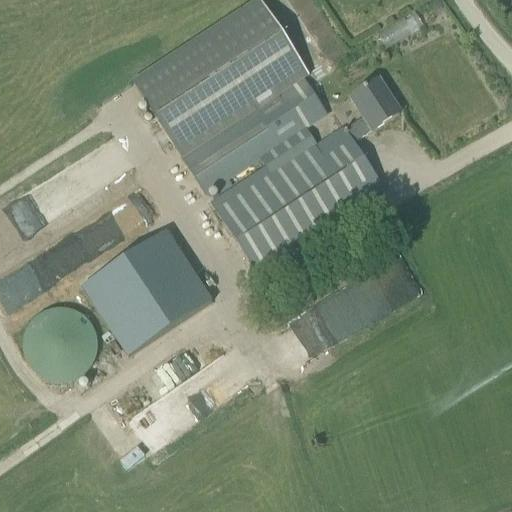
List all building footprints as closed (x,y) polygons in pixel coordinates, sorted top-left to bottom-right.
[(383,192),(353,146),(399,116),(377,83),(360,94),(351,100),(364,119),(344,133),(343,131),(316,148),(302,126),(323,112),(302,81),(308,77),(260,4),(133,87),(205,197),(260,161),(266,169),(210,205),(256,275),(383,192)] [(167,234),(83,289),(127,360),(211,305),(167,234)] [(315,312),(337,346),(382,317),(360,283),(315,312)] [(74,384),(80,380),(87,373),(93,365),(96,355),(96,344),(93,334),(88,326),(80,319),(71,314),(61,312),(50,313),(41,317),(33,322),(27,330),(24,338),(22,347),(23,357),(26,365),(32,374),(40,381),(50,385),(60,387),(67,386),(74,384)] [(195,381),(130,419),(151,454),(216,416),(195,381)]
